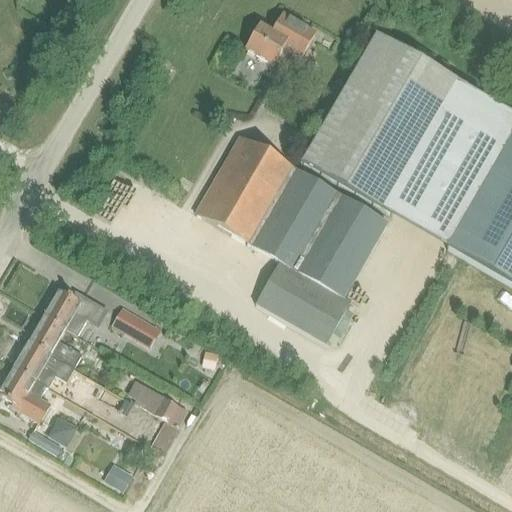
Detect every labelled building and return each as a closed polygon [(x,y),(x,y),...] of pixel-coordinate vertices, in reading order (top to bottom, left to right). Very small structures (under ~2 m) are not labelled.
[(244,50),(272,67),(282,50),(299,60),(314,34),(282,15),(272,33),(259,25),(244,50)] [(374,38),(300,166),(391,219),(465,90),(428,69),(434,58),(418,48),(411,59),(374,38)] [(449,67),(440,61),(435,70),(444,76),(449,67)] [(511,131),(444,249),(511,288),(511,131)] [(239,140),(195,216),(247,246),(279,265),(255,306),(325,347),(349,305),(343,301),(387,225),(291,169),(239,140)] [(58,293),(43,320),(65,333),(65,332),(76,339),(87,322),(98,328),(103,319),(106,313),(75,295),(71,301),(58,293)] [(160,334),(122,311),(111,329),(149,352),(160,334)] [(43,320),(27,346),(50,358),(60,364),(59,364),(74,373),(80,362),(56,348),(65,333),(43,320)] [(27,346),(12,371),(46,391),(48,392),(55,380),(66,386),(74,373),(59,364),(60,364),(50,358),(27,346)] [(202,350),(197,365),(213,370),(218,356),(202,350)] [(12,371),(0,392),(0,399),(40,423),(41,424),(50,409),(39,403),(46,391),(12,371)] [(166,428),(176,433),(186,416),(162,401),(152,418),(166,427),(166,428)] [(76,430),(58,420),(45,442),(62,452),(76,430)] [(102,476),(122,490),(131,475),(112,462),(102,476)]
